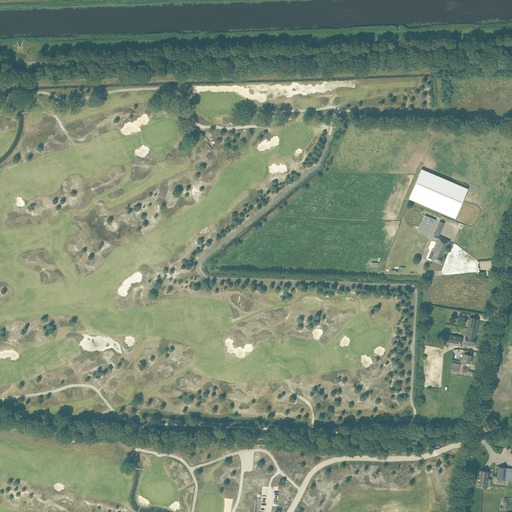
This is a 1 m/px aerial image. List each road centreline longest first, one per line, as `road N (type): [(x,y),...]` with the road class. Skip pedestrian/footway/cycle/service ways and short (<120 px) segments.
road 1 (track): [(0,63),(511,46)]
road 2 (track): [(0,405),(132,422),(470,431)]
road 3 (tertiary): [(454,511),(511,239)]
